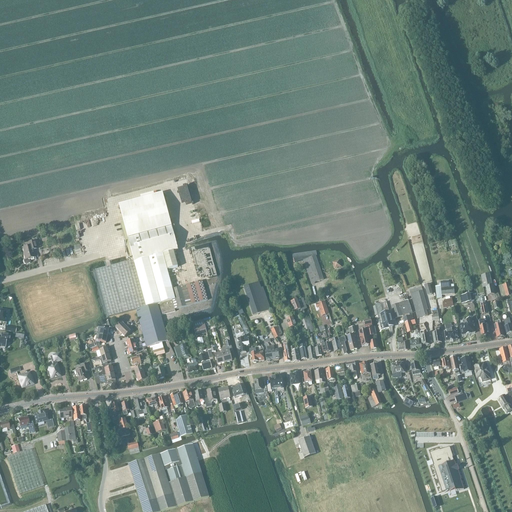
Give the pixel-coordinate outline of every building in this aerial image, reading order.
[(162,193),(119,205),(123,221),(121,222),(130,257),(131,261),(134,260),(134,262),(163,254),(174,251),(178,250),(162,193)] [(24,261),(24,264),(26,264),(29,264),(29,263),(29,260),(29,259),(34,258),(32,250),(37,249),(34,241),(28,243),(29,247),(23,248),(25,255),(24,255),(25,260),(24,260),(24,261)] [(84,243),(73,246),(74,252),(86,249),(84,243)] [(174,251),(163,254),(168,270),(178,267),(174,251)] [(163,254),(134,262),(146,307),(147,307),(157,305),(172,300),(175,300),(173,289),(168,270),(163,254)] [(316,256),(307,259),(303,260),(311,284),(324,280),(316,256)] [(131,261),(95,271),(108,317),(136,310),(147,307),(146,307),(134,262),(134,260),(131,261)] [(84,278),(84,277),(84,276),(83,275),(83,274),(82,273),(81,272),(80,272),(78,271),(76,271),(75,272),(74,273),(73,274),(72,275),(72,276),(72,277),(72,278),(72,279),(72,280),(73,281),(74,282),(75,283),(76,283),(77,283),(79,283),(81,283),(82,282),(83,281),(83,280),(84,278)] [(486,287),(488,296),(494,294),(493,285),(492,286),(490,274),(481,276),(483,287),(486,287)] [(175,300),(172,300),(175,310),(207,300),(202,281),(173,289),(175,300)] [(449,281),(440,282),(442,295),(455,294),(454,287),(449,288),(449,281)] [(244,287),(253,316),(268,311),(259,282),(244,287)] [(509,283),(503,285),(506,297),(511,296),(509,283)] [(423,291),(411,294),(418,318),(428,316),(426,310),(428,310),(423,291)] [(472,302),(470,294),(464,295),(466,303),(472,302)] [(451,299),(442,299),(442,307),(453,307),(453,302),(451,302),(451,299)] [(172,300),(157,305),(160,315),(175,311),(175,310),(172,300)] [(294,312),(301,309),(298,300),(291,302),(294,312)] [(395,319),(403,316),(413,313),(409,301),(399,304),(391,306),(395,319)] [(319,308),(320,312),(321,316),(329,314),(327,309),(325,302),(320,303),(321,307),(319,308)] [(387,302),(380,304),(382,314),(389,312),(387,302)] [(147,307),(136,310),(146,347),(161,343),(167,341),(160,315),(157,305),(147,307)] [(390,312),(377,315),(381,330),(393,327),(390,312)] [(250,333),(241,315),(237,317),(246,336),(250,333)] [(293,317),(286,320),(289,328),(296,326),(293,317)] [(312,333),(306,317),(302,319),(304,325),(303,325),(306,335),(312,333)] [(468,319),(469,323),(467,323),(460,325),(462,335),(462,336),(463,336),(467,335),(470,334),(474,333),(475,333),(474,329),(472,322),(473,322),(473,318),(468,319)] [(511,328),(509,319),(503,321),(507,335),(511,333),(511,328)] [(482,321),(479,322),(480,327),(482,336),(484,336),(485,336),(486,335),(487,335),(487,334),(490,333),(488,325),(486,325),(485,320),(482,321)] [(501,337),(504,336),(500,321),(497,321),(498,325),(494,326),(497,338),(498,338),(501,338),(501,337)] [(116,328),(120,333),(129,324),(127,323),(124,325),(121,322),(116,328)] [(129,324),(120,333),(125,337),(131,332),(128,329),(130,326),(129,324)] [(205,326),(194,329),(196,336),(207,333),(205,326)] [(279,326),(271,330),(275,339),(280,336),(280,335),(282,334),(281,331),(279,326)] [(446,341),(446,342),(457,340),(455,330),(451,331),(451,327),(446,328),(446,332),(444,332),(446,341)] [(96,332),(96,334),(107,336),(109,330),(101,328),(100,332),(96,332)] [(433,333),(434,344),(442,343),(440,332),(439,329),(436,330),(436,333),(433,333)] [(360,338),(361,344),(362,344),(362,346),(365,346),(366,346),(368,346),(368,345),(369,345),(366,330),(366,331),(360,332),(359,331),(359,332),(360,338)] [(428,346),(429,345),(428,334),(424,335),(424,332),(420,332),(421,335),(422,346),(426,345),(426,346),(427,346),(428,346)] [(0,346),(6,348),(6,341),(9,342),(10,335),(1,334),(1,338),(0,337),(0,346)] [(107,336),(96,334),(95,336),(99,337),(98,341),(106,343),(107,336)] [(345,337),(346,341),(348,340),(350,351),(357,349),(354,334),(347,336),(347,337),(345,337)] [(244,336),(238,337),(238,340),(241,354),(246,353),(245,347),(250,347),(249,339),(245,340),(245,339),(244,336)] [(333,342),(332,343),(334,352),(341,351),(339,341),(336,342),(335,338),(332,339),(333,342)] [(345,343),(346,343),(345,338),(339,340),(343,355),(348,354),(345,343)] [(397,343),(398,351),(404,350),(404,351),(408,351),(406,342),(403,342),(402,338),(398,339),(398,343),(397,343)] [(126,342),(128,348),(136,346),(142,344),(141,343),(137,344),(137,343),(135,343),(134,340),(126,342)] [(410,342),(411,351),(421,349),(421,341),(410,342)] [(142,344),(136,346),(128,348),(129,350),(127,350),(129,356),(133,354),(132,353),(137,352),(136,349),(138,348),(138,347),(142,346),(142,344)] [(180,346),(183,357),(189,355),(185,344),(180,346)] [(329,344),(321,346),(321,348),(323,354),(326,353),(327,353),(328,353),(329,353),(330,352),(331,352),(329,344)] [(274,346),(271,347),(273,360),(275,360),(276,361),(278,360),(279,359),(278,350),(274,351),(274,346)] [(291,348),(293,362),(293,363),(300,361),(298,350),(294,350),(294,347),(291,348)] [(307,349),(309,361),(316,359),(313,347),(307,349)] [(100,350),(101,357),(109,355),(109,352),(109,351),(109,349),(108,349),(107,348),(100,350)] [(222,353),(224,362),(225,363),(232,361),(229,351),(228,351),(227,348),(221,350),(222,353)] [(256,363),(257,362),(264,361),(264,360),(263,352),(256,353),(256,348),(249,349),(249,355),(252,355),(252,356),(251,357),(252,358),(253,363),(254,363),(256,363)] [(499,350),(502,364),(503,364),(503,366),(507,365),(507,366),(509,369),(511,368),(509,362),(506,348),(499,350)] [(224,362),(222,353),(215,355),(217,364),(224,362)] [(54,365),(47,368),(48,373),(47,373),(48,376),(49,376),(51,380),(61,377),(57,364),(56,362),(61,361),(59,354),(53,356),(55,362),(53,363),(54,365)] [(142,354),(138,355),(136,356),(137,357),(131,359),(132,362),(131,363),(132,365),(133,365),(141,363),(140,361),(143,360),(142,358),(143,358),(142,354)] [(101,357),(94,359),(95,362),(98,360),(101,362),(102,366),(108,364),(107,362),(111,361),(109,355),(101,357)] [(200,356),(203,370),(212,368),(210,361),(205,362),(204,355),(200,356)] [(455,371),(455,374),(459,373),(456,357),(450,359),(453,371),(455,371)] [(462,366),(459,367),(461,373),(464,372),(464,374),(472,372),(469,358),(461,360),(462,366)] [(193,364),(186,365),(188,373),(198,371),(197,365),(197,363),(196,362),(197,361),(195,359),(192,359),(191,362),(193,364)] [(441,361),(443,368),(446,368),(446,370),(449,369),(449,367),(447,359),(441,361)] [(439,367),(439,371),(443,370),(442,367),(440,367),(439,361),(432,362),(434,368),(439,367)] [(348,374),(353,373),(354,376),(357,376),(356,372),(354,362),(346,364),(348,374)] [(360,365),(362,375),(363,380),(371,378),(370,373),(369,373),(367,363),(360,365)] [(392,365),(391,365),(393,375),(394,379),(401,377),(400,373),(405,373),(404,371),(403,364),(403,363),(402,363),(398,364),(398,363),(396,364),(392,365)] [(417,363),(411,364),(412,372),(413,375),(420,374),(420,371),(419,371),(417,363)] [(81,369),(75,371),(79,382),(88,379),(85,372),(89,371),(86,364),(80,366),(81,369)] [(343,364),(335,366),(336,375),(337,377),(345,376),(343,364)] [(378,379),(378,376),(380,375),(378,364),(370,366),(373,377),(373,380),(378,379)] [(488,370),(486,364),(481,366),(481,365),(474,367),(477,378),(481,377),(482,382),(490,379),(489,374),(488,369),(488,370)] [(157,366),(152,367),(153,370),(156,370),(158,380),(164,378),(163,374),(165,374),(163,367),(161,368),(161,365),(157,366)] [(113,368),(113,367),(103,369),(102,372),(101,372),(102,374),(99,374),(99,375),(99,376),(99,377),(114,374),(114,371),(114,370),(114,368),(113,368)] [(134,370),(136,376),(144,374),(144,373),(146,373),(146,370),(143,370),(142,367),(134,370)] [(326,370),(328,381),(335,379),(333,369),(326,370)] [(325,378),(324,378),(323,371),(314,372),(316,381),(320,380),(320,383),(325,383),(325,378)] [(30,372),(18,376),(22,389),(34,385),(32,376),(31,376),(30,372)] [(148,372),(144,374),(136,376),(138,382),(146,380),(150,379),(148,372)] [(312,380),(310,372),(310,373),(309,372),(307,372),(307,373),(304,373),(304,379),(302,379),(303,384),(304,383),(305,387),(309,387),(308,383),(312,382),(312,381),(313,381),(312,380)] [(290,381),(291,386),(296,385),(296,387),(300,386),(300,384),(299,374),(298,374),(298,373),(295,374),(295,375),(294,375),(290,376),(291,381),(290,381)] [(114,374),(99,377),(100,384),(108,382),(116,380),(114,374)] [(279,376),(276,377),(277,389),(278,392),(284,391),(282,377),(281,377),(279,377),(279,376)] [(271,386),(267,386),(268,392),(272,392),(272,390),(277,389),(276,377),(272,378),(270,378),(270,379),(271,386)] [(262,379),(254,381),(256,395),(267,393),(266,387),(263,387),(262,379)] [(375,383),(378,393),(386,391),(383,381),(375,383)] [(333,386),(336,400),(343,399),(340,384),(333,386)] [(355,393),(356,397),(361,396),(360,392),(364,391),(363,384),(351,386),(353,393),(355,393)] [(242,386),(232,389),(235,399),(242,397),(247,396),(245,391),(244,392),(242,386)] [(342,387),(345,400),(350,398),(347,386),(342,387)] [(218,391),(220,400),(230,398),(228,388),(223,388),(224,389),(218,391)] [(207,391),(209,400),(205,401),(207,408),(212,407),(211,401),(217,400),(215,389),(209,390),(209,391),(207,391)] [(376,389),(370,392),(376,406),(382,404),(376,389)] [(183,394),(186,402),(189,402),(190,404),(189,406),(189,408),(190,409),(192,409),(193,408),(194,408),(194,407),(195,407),(195,405),(194,403),(194,401),(193,400),(190,391),(183,394)] [(195,405),(195,407),(196,407),(198,407),(198,405),(200,405),(200,401),(203,400),(202,391),(195,393),(196,401),(194,401),(194,403),(195,405)] [(171,396),(173,404),(174,407),(183,404),(179,394),(175,395),(174,395),(174,394),(171,395),(171,396)] [(466,394),(455,398),(457,403),(468,400),(466,394)] [(504,396),(498,400),(504,409),(507,413),(511,410),(509,406),(510,405),(504,396)] [(159,399),(158,399),(162,410),(168,408),(164,397),(162,398),(161,397),(159,398),(159,399)] [(303,398),(306,409),(312,407),(310,397),(303,398)] [(405,402),(412,406),(414,401),(407,397),(405,402)] [(151,398),(146,400),(147,403),(148,403),(150,407),(151,408),(153,407),(153,406),(154,405),(156,409),(158,408),(155,398),(151,400),(151,398)] [(140,401),(135,402),(137,411),(136,411),(137,418),(139,417),(139,416),(144,414),(143,412),(147,411),(146,408),(147,408),(146,403),(145,403),(144,402),(141,403),(140,401)] [(240,404),(233,406),(235,413),(242,411),(240,404)] [(67,409),(67,410),(59,411),(60,419),(72,417),(71,409),(67,409)] [(46,422),(48,428),(54,427),(52,420),(49,421),(46,412),(42,413),(42,412),(38,413),(39,414),(34,415),(36,424),(46,422)] [(175,419),(176,420),(181,437),(192,434),(187,415),(175,419)] [(309,417),(301,420),(303,426),(311,424),(309,417)] [(23,418),(18,419),(21,430),(28,428),(30,435),(35,433),(33,423),(29,424),(27,418),(23,419),(23,418)] [(113,422),(118,439),(130,435),(125,419),(113,422)] [(156,422),(160,432),(165,430),(162,420),(156,422)] [(0,423),(0,424),(0,425),(2,430),(7,429),(8,430),(10,430),(10,431),(12,430),(13,435),(16,434),(15,429),(14,429),(13,426),(9,427),(8,422),(4,423),(3,422),(0,423),(0,424),(0,423)] [(58,443),(73,440),(76,440),(74,427),(64,428),(64,431),(60,432),(57,435),(58,443)] [(177,432),(170,435),(172,441),(179,438),(177,432)] [(298,441),(304,458),(316,454),(310,437),(298,441)] [(129,464),(143,511),(160,511),(209,497),(193,444),(129,464)] [(440,449),(429,453),(433,465),(442,493),(449,490),(450,492),(455,490),(456,492),(464,489),(461,480),(458,471),(459,470),(459,469),(457,470),(456,467),(458,466),(457,465),(456,466),(454,461),(454,462),(453,457),(450,447),(440,450),(440,449)] [(7,457),(20,494),(44,486),(32,449),(7,457)] [(431,499),(434,508),(439,506),(436,497),(431,499)]
